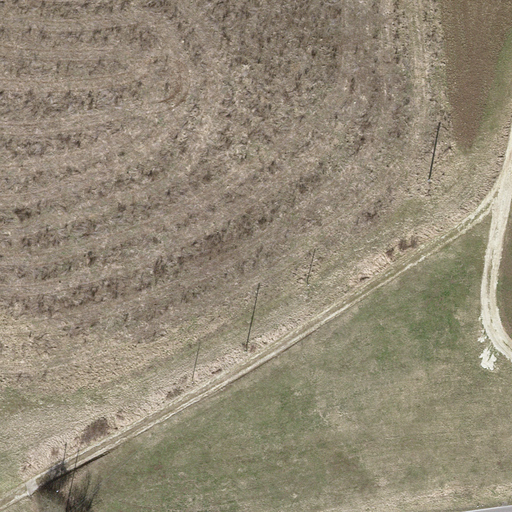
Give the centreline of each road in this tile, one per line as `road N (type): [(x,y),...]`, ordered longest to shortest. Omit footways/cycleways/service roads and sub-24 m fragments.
road 1 (track): [(511,168),(491,207),(339,309),(0,503)]
road 2 (track): [(511,347),(496,329),(489,299),(511,173)]
